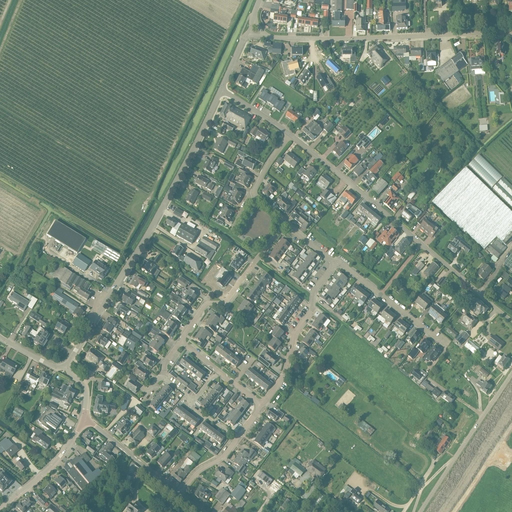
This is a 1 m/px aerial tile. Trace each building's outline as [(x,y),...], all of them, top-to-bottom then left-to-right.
[(333,14),(333,19),(332,27),(345,28),(345,19),(341,19),(341,14),(342,14),(341,0),(346,0),(346,11),(354,11),(354,5),(353,0),(331,0),(331,14),(333,14)] [(406,2),(392,2),(392,12),(402,12),(402,11),(406,11),(406,2)] [(270,14),(270,18),(274,19),(273,22),(280,23),(281,14),(275,13),(275,14),(270,14)] [(361,14),(361,17),(361,20),(357,20),(357,32),(365,32),(365,14),(361,14)] [(304,26),(305,20),(306,17),(302,16),(301,19),(298,19),(298,25),(304,26)] [(397,30),(400,30),(407,29),(407,27),(410,27),(409,23),(407,23),(407,22),(406,17),(396,17),(397,23),(396,23),(397,30)] [(280,55),(281,47),(270,47),(271,42),(265,42),(264,47),(269,48),(268,52),(272,52),(272,55),(280,55)] [(504,46),(497,46),(497,56),(497,58),(500,58),(500,56),(505,56),(505,55),(505,54),(506,53),(505,52),(504,51),(504,50),(504,46)] [(381,51),(379,50),(377,47),(367,55),(380,69),(383,66),(382,65),(386,61),(387,61),(388,59),(381,51)] [(264,51),(253,48),(250,55),(251,55),(250,57),(254,59),(254,56),(257,57),(257,58),(264,61),(265,56),(262,55),(264,51)] [(303,49),(292,48),(291,56),(302,57),(303,49)] [(342,50),(342,56),(350,56),(350,58),(350,63),(355,63),(355,62),(358,61),(358,57),(355,57),(355,54),(352,54),(352,50),(342,50)] [(427,62),(429,62),(436,62),(436,59),(435,52),(427,52),(427,61),(424,61),(424,67),(427,67),(427,62)] [(459,53),(451,60),(456,67),(459,71),(467,65),(463,60),(464,59),(459,53)] [(484,59),(471,60),(471,66),(470,66),(470,71),(480,70),(480,68),(485,67),(484,59)] [(443,83),(453,76),(456,73),(459,71),(456,67),(451,60),(434,72),(443,83)] [(290,64),(290,61),(282,63),(283,67),(284,66),(287,77),(295,75),(294,70),(299,69),(297,62),(290,64)] [(331,61),(326,65),(337,76),(342,71),(331,61)] [(236,85),(241,88),(242,87),(245,89),(247,84),(244,82),(246,79),(252,82),(252,83),(257,85),(265,72),(253,66),(249,73),(243,69),(240,74),(241,75),(240,77),(236,85)] [(303,85),(310,74),(305,70),(298,81),(303,85)] [(323,75),(316,78),(322,88),(325,87),(328,91),(334,88),(328,78),(326,80),(323,75)] [(380,81),(385,86),(390,82),(385,76),(380,81)] [(291,87),(294,89),(299,82),(296,80),(291,87)] [(266,90),(265,89),(259,98),(260,98),(263,100),(268,93),(269,92),(266,90)] [(268,93),(263,100),(266,102),(266,103),(267,101),(271,96),(268,93)] [(272,94),(271,96),(267,101),(271,103),(275,97),(272,94)] [(278,101),(279,99),(275,97),(271,103),(274,106),(278,101)] [(274,106),(273,107),(273,108),(273,107),(277,110),(281,103),(278,101),(274,106)] [(281,103),(277,110),(280,112),(279,112),(280,112),(286,104),(285,104),(282,101),(281,103)] [(227,121),(225,123),(222,128),(232,133),(234,128),(228,125),(229,124),(228,123),(228,122),(242,129),(248,116),(226,105),(220,117),(227,121)] [(289,109),(284,115),(294,124),(299,118),(289,109)] [(311,115),(315,118),(319,114),(319,113),(316,110),(311,115)] [(303,132),(308,137),(311,133),(310,131),(316,125),(317,123),(315,121),(313,122),(312,122),(303,132)] [(327,121),(325,124),(327,126),(323,130),(327,134),(333,127),(334,126),(335,125),(331,122),(330,123),(327,121)] [(311,133),(308,137),(312,141),(322,130),(316,125),(310,131),(311,133)] [(338,133),(345,140),(351,133),(351,132),(348,129),(348,130),(344,126),(338,133)] [(255,138),(256,136),(265,142),(266,140),(267,141),(268,139),(267,139),(270,136),(267,134),(268,133),(261,128),(259,131),(254,128),(250,134),(255,138)] [(213,150),(214,150),(221,154),(227,143),(224,142),(224,141),(219,138),(213,150)] [(362,147),(364,149),(370,143),(365,138),(357,146),(356,147),(359,149),(360,149),(362,147)] [(235,148),(237,144),(230,140),(227,144),(235,148)] [(333,152),(338,157),(347,148),(341,143),(333,152)] [(289,153),(284,160),(294,169),(300,162),(289,153)] [(479,156),(469,166),(492,189),(502,178),(479,156)] [(238,161),(235,165),(243,169),(245,166),(252,170),(256,164),(245,158),(243,163),(238,161)] [(348,160),(344,164),(350,170),(354,166),(358,161),(355,158),(353,161),(350,158),(348,160)] [(217,161),(211,159),(209,163),(207,162),(203,169),(211,173),(217,161)] [(380,161),(369,172),(373,176),(374,177),(379,172),(378,171),(383,165),(380,161)] [(226,162),(223,166),(233,171),(235,167),(226,162)] [(366,168),(365,167),(364,165),(361,168),(359,167),(353,173),(358,177),(364,171),(366,168)] [(297,174),(294,176),(296,178),(298,176),(297,176),(298,175),(300,177),(302,175),(303,176),(310,181),(316,172),(310,167),(306,172),(301,168),(297,174)] [(506,246),(511,239),(511,212),(466,168),(432,202),(465,233),(466,232),(484,250),(497,237),(506,246)] [(243,174),(241,179),(249,184),(252,179),(247,176),(249,174),(240,169),(239,172),(243,174)] [(376,179),(374,177),(373,176),(369,172),(362,180),(369,187),(372,184),(376,179)] [(391,179),(394,182),(401,175),(397,172),(391,179)] [(318,182),(327,189),(332,182),(324,175),(318,182)] [(199,177),(195,183),(205,188),(207,189),(207,190),(211,192),(214,186),(210,184),(209,185),(207,184),(209,182),(199,177)] [(239,188),(241,185),(247,189),(249,184),(241,179),(238,184),(229,179),(228,182),(235,186),(239,188)] [(511,186),(504,179),(493,190),(511,207),(511,186)] [(372,190),(378,196),(388,186),(382,180),(372,190)] [(412,192),(408,197),(411,199),(415,195),(414,194),(415,192),(417,190),(418,191),(422,186),(424,183),(422,181),(419,184),(420,184),(416,189),(412,192)] [(262,193),(269,198),(276,190),(269,184),(262,193)] [(219,186),(214,196),(219,198),(223,188),(219,186)] [(234,192),(232,195),(241,200),(244,195),(239,192),(241,189),(239,188),(235,186),(232,191),(234,192)] [(192,190),(186,202),(192,205),(198,194),(192,190)] [(306,195),(299,190),(297,193),(303,198),(306,195)] [(335,198),(325,190),(320,196),(325,201),(324,203),(329,207),(335,198)] [(344,199),(347,202),(352,196),(347,192),(340,200),(338,202),(341,204),(344,199)] [(384,204),(390,210),(399,199),(398,199),(399,199),(391,192),(390,192),(387,195),(389,197),(384,204)] [(201,198),(210,203),(213,198),(204,193),(201,198)] [(279,203),(277,206),(281,210),(288,202),(285,200),(286,199),(287,197),(287,195),(286,194),(284,194),(282,196),(282,195),(278,200),(280,202),(279,203)] [(232,195),(231,198),(229,197),(227,202),(232,205),(233,202),(234,203),(235,202),(238,204),(241,200),(232,195)] [(350,204),(345,209),(348,211),(357,200),(352,196),(347,202),(350,204)] [(288,202),(281,210),(285,213),(289,209),(291,211),(295,206),(291,203),(290,204),(288,202)] [(224,210),(222,213),(231,218),(234,213),(230,211),(230,210),(229,210),(231,208),(225,205),(223,209),(224,210)] [(362,205),(358,211),(356,212),(361,216),(367,209),(362,205)] [(407,211),(406,210),(401,216),(409,222),(414,217),(413,216),(414,216),(417,219),(422,214),(410,205),(406,208),(408,210),(407,211)] [(176,209),(173,215),(180,219),(183,213),(176,209)] [(294,213),(296,215),(292,219),(297,223),(303,216),(301,214),(302,212),(298,209),(294,213)] [(361,216),(361,217),(365,221),(367,218),(372,213),(367,209),(361,216)] [(349,214),(347,212),(346,211),(343,215),(342,214),(340,217),(344,220),(345,218),(346,218),(349,214)] [(222,213),(221,216),(219,215),(217,220),(223,223),(224,221),(225,221),(229,223),(231,218),(222,213)] [(303,216),(297,223),(305,230),(314,220),(306,213),(303,216)] [(372,213),(367,218),(372,222),(377,217),(372,213)] [(377,217),(372,222),(377,226),(381,221),(377,217)] [(419,229),(424,233),(430,225),(426,221),(427,220),(424,218),(418,224),(421,226),(419,229)] [(170,219),(166,225),(177,231),(181,225),(177,223),(170,219)] [(47,236),(59,244),(77,254),(85,240),(55,222),(47,236)] [(182,224),(178,232),(176,236),(191,245),(198,233),(193,230),(195,227),(189,223),(187,227),(182,224)] [(430,225),(424,233),(428,237),(430,234),(433,237),(439,230),(436,228),(435,229),(430,225)] [(384,232),(377,241),(381,244),(385,239),(388,242),(385,245),(389,249),(390,247),(397,240),(396,239),(399,235),(392,229),(387,235),(384,232)] [(362,236),(358,242),(364,246),(368,241),(362,236)] [(204,237),(195,252),(206,259),(210,261),(215,251),(218,246),(204,237)] [(460,248),(468,254),(471,250),(460,241),(462,239),(458,237),(457,239),(448,249),(455,255),(459,249),(460,248)] [(282,239),(279,244),(287,250),(291,246),(282,239)] [(366,245),(370,249),(375,243),(371,239),(366,245)] [(403,239),(400,242),(395,248),(397,250),(395,252),(400,256),(410,244),(403,239)] [(493,245),(488,251),(493,256),(491,259),(495,263),(498,260),(497,259),(506,249),(502,245),(503,244),(498,239),(493,245)] [(91,248),(90,248),(116,263),(121,256),(95,241),(94,241),(91,248)] [(279,244),(275,248),(284,255),(287,250),(279,244)] [(177,246),(172,255),(177,258),(177,259),(183,263),(181,266),(196,275),(201,266),(196,263),(198,259),(189,254),(186,259),(181,256),(184,251),(177,246)] [(390,247),(389,249),(384,254),(388,257),(390,254),(390,255),(394,250),(390,247)] [(239,255),(230,266),(237,271),(245,260),(240,256),(243,253),(236,248),(234,252),(239,255)] [(275,248),(272,253),(281,259),(284,255),(275,248)] [(281,259),(272,253),(269,257),(277,264),(281,259)] [(310,254),(307,257),(318,265),(322,259),(318,256),(318,257),(313,253),(311,255),(310,254)] [(90,262),(79,255),(72,265),(84,272),(90,262)] [(102,262),(102,263),(100,265),(95,261),(90,269),(99,276),(98,278),(102,281),(103,279),(109,270),(105,268),(102,266),(103,264),(104,265),(106,263),(110,265),(113,262),(102,255),(100,259),(105,262),(104,263),(102,262)] [(306,261),(305,263),(314,270),(318,265),(307,257),(305,260),(306,261)] [(153,265),(146,261),(144,264),(144,265),(141,269),(148,273),(150,274),(150,275),(153,277),(157,270),(155,269),(156,267),(153,265)] [(302,264),(300,267),(310,275),(314,270),(305,263),(304,265),(302,264)] [(416,268),(420,272),(425,266),(420,263),(416,268)] [(426,277),(429,280),(439,269),(433,263),(424,273),(425,273),(424,273),(427,276),(426,277)] [(477,275),(484,280),(492,271),(485,265),(477,275)] [(59,266),(52,277),(65,286),(64,287),(70,291),(71,289),(73,286),(76,288),(74,290),(77,292),(76,294),(87,301),(90,295),(86,293),(91,286),(59,266)] [(298,271),(297,273),(306,280),(310,275),(300,267),(297,270),(298,271)] [(220,286),(223,289),(224,288),(225,289),(232,279),(228,276),(230,273),(223,269),(220,273),(224,276),(218,284),(221,286),(220,286)] [(511,280),(510,279),(509,278),(510,276),(504,271),(500,276),(505,281),(503,284),(507,287),(509,288),(511,286),(511,280)] [(339,272),(335,278),(345,286),(347,282),(346,281),(348,280),(342,276),(343,275),(339,272)] [(306,280),(297,273),(296,274),(295,274),(292,277),(302,285),(306,280)] [(265,274),(262,278),(270,284),(271,282),(270,281),(272,279),(265,274)] [(192,283),(182,276),(177,284),(185,289),(187,285),(189,287),(192,283)] [(141,280),(136,277),(130,286),(136,289),(138,285),(143,287),(146,283),(141,280)] [(262,278),(259,282),(265,287),(267,285),(268,286),(270,284),(262,278)] [(335,278),(331,283),(340,290),(341,288),(342,289),(345,286),(335,278)] [(445,281),(442,278),(437,284),(440,287),(445,281)] [(259,282),(256,286),(263,292),(265,290),(264,290),(265,287),(259,282)] [(331,283),(327,288),(337,296),(340,292),(338,291),(340,290),(331,283)] [(397,289),(398,289),(404,295),(408,291),(401,285),(397,289)] [(503,300),(511,291),(504,285),(498,292),(500,294),(498,296),(503,300)] [(256,286),(253,291),(259,295),(261,293),(262,294),(263,292),(256,286)] [(351,294),(355,297),(361,290),(362,290),(358,287),(358,288),(356,287),(355,289),(351,294)] [(327,288),(323,293),(332,300),(333,298),(334,299),(337,296),(327,288)] [(58,289),(52,297),(51,299),(74,313),(72,316),(78,319),(80,316),(82,317),(84,314),(83,312),(77,308),(79,306),(61,295),(63,292),(58,289)] [(189,290),(186,295),(194,301),(198,296),(195,294),(194,293),(189,290)] [(361,290),(355,297),(358,299),(356,302),(358,303),(366,293),(363,290),(362,291),(361,290)] [(139,291),(137,294),(143,298),(145,298),(144,299),(146,300),(149,296),(147,295),(145,294),(139,291)] [(253,291),(250,295),(257,300),(259,299),(258,298),(259,295),(253,291)] [(144,299),(133,292),(130,297),(125,294),(121,301),(128,305),(128,304),(131,306),(135,299),(136,298),(141,301),(139,303),(143,306),(147,300),(146,300),(144,299)] [(16,307),(23,312),(27,306),(32,309),(37,301),(28,295),(25,301),(12,293),(8,300),(17,305),(16,307)] [(323,293),(319,298),(329,306),(332,302),(331,301),(332,300),(323,293)] [(366,293),(358,303),(362,306),(369,297),(368,296),(369,295),(366,293)] [(182,301),(186,303),(190,306),(191,305),(194,301),(186,295),(182,301)] [(257,300),(250,295),(247,299),(253,304),(255,301),(256,302),(257,300)] [(294,296),(291,299),(298,305),(301,301),(298,299),(294,296)] [(422,297),(416,303),(417,305),(420,308),(426,300),(422,297)] [(483,306),(477,301),(477,302),(472,298),(469,301),(474,305),(470,310),(473,312),(472,313),(474,314),(473,315),(477,318),(480,315),(482,312),(484,314),(487,310),(487,309),(483,306)] [(291,299),(288,303),(296,308),(298,305),(291,299)] [(368,307),(373,311),(379,303),(376,301),(375,301),(374,300),(368,307)] [(430,304),(426,300),(420,308),(423,310),(425,311),(430,304)] [(245,302),(243,304),(238,311),(246,318),(253,308),(245,302)] [(288,303),(286,307),(293,312),(296,308),(288,303)] [(373,311),(371,313),(375,317),(383,307),(381,306),(382,305),(379,303),(373,311)] [(119,317),(120,317),(123,319),(124,317),(124,318),(128,311),(125,309),(119,305),(113,314),(119,317)] [(429,316),(432,318),(440,308),(436,305),(428,314),(430,315),(429,316)] [(187,311),(181,307),(179,306),(175,311),(183,317),(187,311)] [(286,307),(283,310),(290,316),(293,312),(286,307)] [(440,308),(432,318),(435,321),(436,320),(437,321),(443,314),(445,312),(440,308)] [(283,310),(281,314),(288,319),(290,316),(283,310)] [(174,315),(172,317),(181,323),(184,317),(183,317),(175,311),(173,314),(174,315)] [(382,318),(386,321),(392,313),(389,311),(388,312),(387,311),(382,318)] [(470,330),(471,328),(472,329),(478,321),(474,318),(471,316),(465,311),(463,315),(465,316),(463,318),(463,319),(462,321),(466,324),(465,325),(467,326),(466,327),(470,330)] [(169,319),(162,314),(160,312),(157,316),(158,317),(160,317),(167,321),(169,319)] [(386,321),(384,323),(389,327),(396,318),(395,316),(392,313),(386,321)] [(281,314),(278,317),(285,323),(288,319),(281,314)] [(321,314),(316,320),(323,326),(328,320),(321,314)] [(437,321),(436,321),(439,324),(440,323),(441,325),(447,318),(443,314),(437,321)] [(213,316),(209,321),(216,326),(218,323),(221,325),(224,320),(219,316),(217,319),(213,316)] [(285,323),(278,317),(275,321),(282,326),(285,323)] [(38,323),(45,327),(47,324),(40,319),(40,320),(38,318),(36,322),(38,323)] [(118,323),(114,321),(110,319),(110,318),(109,318),(108,318),(106,321),(106,322),(107,322),(107,323),(105,327),(103,331),(109,334),(111,331),(113,332),(115,333),(121,337),(124,333),(124,332),(121,330),(120,332),(118,329),(117,330),(115,329),(115,328),(118,323)] [(323,326),(316,320),(311,326),(318,332),(323,326)] [(60,321),(55,329),(63,334),(65,332),(66,332),(67,331),(68,331),(66,330),(68,327),(67,326),(68,324),(64,322),(63,324),(60,321)] [(209,321),(205,327),(215,333),(217,331),(214,329),(216,326),(209,321)] [(393,330),(397,334),(405,324),(402,321),(402,322),(400,321),(393,330)] [(169,322),(165,327),(174,333),(177,328),(169,322)] [(405,324),(397,334),(402,337),(409,328),(408,327),(408,326),(405,324)] [(33,330),(32,330),(28,327),(21,337),(22,337),(26,340),(27,340),(27,339),(33,343),(42,349),(49,337),(41,331),(42,330),(40,328),(36,333),(33,331),(33,330)] [(162,333),(170,339),(174,333),(165,327),(162,333)] [(277,328),(274,332),(284,340),(285,338),(282,336),(284,333),(277,328)] [(446,331),(454,339),(458,335),(450,328),(446,331)] [(202,329),(198,335),(205,339),(208,341),(212,336),(202,329)] [(143,336),(135,331),(134,330),(132,334),(127,331),(118,345),(132,354),(143,336)] [(311,330),(307,336),(314,341),(318,335),(311,330)] [(153,331),(152,332),(151,333),(155,336),(151,341),(161,348),(164,342),(157,337),(159,335),(157,333),(153,331)] [(284,340),(274,332),(270,336),(274,339),(278,342),(279,340),(283,342),(284,340)] [(419,336),(419,335),(416,332),(415,333),(414,332),(407,341),(409,343),(409,344),(410,343),(412,345),(415,341),(416,342),(418,339),(417,339),(419,336)] [(464,332),(460,337),(465,341),(469,337),(464,332)] [(219,334),(215,340),(220,343),(224,338),(219,334)] [(205,339),(198,335),(195,340),(199,343),(197,346),(202,349),(206,344),(203,342),(205,339)] [(100,336),(95,343),(102,347),(104,343),(106,344),(108,341),(100,336)] [(307,336),(302,342),(309,348),(314,341),(307,336)] [(465,341),(460,337),(459,336),(455,341),(454,342),(456,344),(458,343),(461,346),(465,341)] [(494,336),(488,343),(498,351),(504,344),(494,336)] [(271,343),(282,351),(284,353),(287,350),(284,348),(283,349),(280,346),(281,344),(278,342),(274,339),(271,343)] [(139,344),(148,350),(150,348),(151,346),(149,345),(141,340),(139,344)] [(413,350),(408,356),(412,360),(419,351),(423,354),(431,345),(429,343),(430,343),(427,341),(426,341),(425,340),(416,351),(413,350)] [(151,346),(150,348),(157,353),(161,348),(151,341),(149,345),(151,346)] [(282,351),(271,343),(268,347),(275,353),(277,350),(280,353),(282,351)] [(215,352),(220,356),(225,350),(220,346),(215,352)] [(433,362),(441,352),(434,347),(424,360),(427,362),(429,360),(433,362)] [(302,349),(295,357),(304,364),(305,363),(307,362),(306,360),(307,360),(311,355),(313,358),(315,355),(316,355),(317,353),(315,352),(314,354),(307,348),(305,351),(302,349)] [(92,349),(86,357),(96,365),(99,360),(102,362),(104,359),(104,358),(92,349)] [(225,350),(220,356),(226,360),(230,354),(225,350)] [(144,354),(147,356),(143,362),(152,368),(156,362),(152,359),(153,359),(150,357),(150,358),(149,357),(151,355),(146,351),(144,354)] [(123,353),(117,362),(123,366),(127,360),(128,360),(130,358),(128,357),(129,356),(123,353)] [(271,364),(273,365),(277,360),(268,353),(264,359),(261,357),(258,360),(268,368),(271,364)] [(230,354),(226,360),(231,364),(236,358),(230,354)] [(498,366),(503,370),(509,361),(504,357),(501,355),(495,364),(498,366)] [(236,358),(231,364),(236,368),(241,362),(236,358)] [(181,369),(183,367),(185,369),(190,363),(185,359),(183,361),(180,359),(175,365),(181,369)] [(6,372),(13,375),(17,367),(11,364),(4,360),(3,363),(0,361),(0,372),(3,368),(7,370),(6,372)] [(102,363),(99,368),(103,371),(104,371),(107,373),(109,370),(108,370),(109,369),(109,368),(110,367),(104,362),(103,363),(102,363)] [(123,369),(115,363),(113,365),(121,371),(123,369)] [(136,372),(137,372),(135,374),(141,379),(144,381),(146,378),(146,377),(148,373),(145,371),(146,369),(143,366),(141,364),(140,365),(137,363),(135,365),(140,368),(138,370),(137,369),(136,372)] [(190,363),(185,369),(183,371),(186,373),(188,371),(190,373),(195,367),(190,363)] [(195,367),(190,373),(189,374),(191,376),(193,374),(195,377),(200,371),(195,367)] [(479,371),(487,378),(489,374),(482,368),(479,371)] [(250,369),(245,376),(251,380),(255,374),(250,369)] [(200,371),(195,377),(193,379),(196,381),(198,378),(201,381),(205,375),(200,371)] [(419,381),(422,377),(415,371),(412,375),(419,381)] [(38,382),(38,383),(46,387),(50,379),(45,376),(42,374),(39,380),(38,382)] [(127,375),(130,377),(128,379),(131,381),(126,387),(132,391),(132,392),(135,394),(138,391),(137,390),(139,386),(134,383),(136,380),(131,376),(131,375),(129,374),(127,375)] [(255,374),(251,380),(256,384),(261,378),(255,374)] [(26,382),(32,385),(31,387),(34,389),(36,387),(38,383),(38,382),(39,380),(37,379),(38,378),(30,375),(26,382)] [(261,378),(256,384),(261,388),(266,382),(261,378)] [(266,382),(261,388),(266,392),(273,383),(270,381),(269,384),(266,382)] [(476,385),(482,388),(480,391),(486,395),(492,387),(486,383),(484,385),(479,381),(476,385)] [(105,384),(99,383),(98,392),(104,392),(108,392),(108,388),(109,388),(110,384),(105,384)] [(434,390),(432,389),(425,383),(422,387),(431,394),(434,390)] [(188,385),(187,388),(191,392),(195,395),(197,392),(189,386),(188,385)] [(65,394),(64,396),(72,400),(76,393),(71,390),(71,389),(68,388),(63,386),(61,392),(65,394)] [(166,386),(162,391),(168,396),(171,399),(174,397),(170,394),(172,391),(166,386)] [(217,386),(213,391),(219,396),(221,397),(223,395),(221,393),(224,389),(223,388),(222,389),(217,386)] [(162,391),(158,396),(164,401),(168,396),(162,391)] [(213,391),(209,396),(215,401),(217,402),(218,400),(217,399),(219,396),(213,391)] [(437,399),(440,395),(435,391),(432,394),(437,399)] [(441,397),(443,398),(442,398),(451,404),(454,399),(446,393),(446,394),(444,393),(441,397)] [(55,399),(61,402),(65,404),(64,406),(68,408),(69,406),(72,400),(64,396),(64,397),(57,394),(55,399)] [(98,396),(97,399),(94,413),(100,415),(103,415),(104,413),(108,414),(109,409),(115,411),(116,406),(110,404),(102,403),(103,400),(102,400),(103,397),(98,396)] [(158,396),(154,401),(160,406),(164,401),(158,396)] [(209,396),(205,401),(211,406),(215,401),(209,396)] [(241,404),(239,407),(245,411),(249,406),(243,402),(244,400),(240,398),(238,401),(241,404)] [(160,406),(154,401),(150,406),(156,411),(160,406)] [(211,406),(205,401),(201,407),(207,411),(211,406)] [(140,416),(145,411),(138,405),(134,411),(140,416)] [(21,418),(25,412),(18,407),(14,413),(21,418)] [(179,407),(174,413),(179,417),(184,411),(179,407)] [(239,407),(235,412),(241,416),(245,411),(239,407)] [(51,431),(52,429),(55,431),(57,429),(58,428),(61,425),(61,423),(61,422),(59,420),(61,417),(61,416),(58,414),(58,413),(56,412),(54,412),(49,408),(48,409),(38,422),(39,423),(40,424),(41,425),(50,431),(51,431)] [(271,410),(267,416),(275,422),(278,418),(281,420),(284,415),(279,411),(277,414),(271,410)] [(184,411),(179,417),(185,421),(189,415),(184,411)] [(235,412),(231,417),(237,421),(241,416),(235,412)] [(225,416),(229,419),(227,422),(233,427),(237,421),(231,417),(227,414),(225,416)] [(189,415),(185,421),(190,425),(194,419),(189,415)] [(120,426),(120,427),(117,430),(123,435),(130,427),(125,422),(126,421),(123,418),(119,423),(121,425),(120,426)] [(194,419),(190,425),(195,429),(199,423),(194,419)] [(153,424),(147,431),(155,438),(161,431),(153,424)] [(204,424),(200,430),(205,434),(210,428),(204,424)] [(267,424),(263,430),(271,435),(275,429),(267,424)] [(140,427),(128,439),(128,440),(135,447),(139,443),(144,437),(140,433),(143,429),(140,427)] [(210,428),(205,434),(210,437),(215,431),(210,428)] [(32,440),(35,442),(35,443),(46,450),(50,444),(49,443),(50,442),(41,436),(43,433),(38,429),(34,434),(35,435),(32,440)] [(169,436),(172,439),(177,432),(174,430),(169,436)] [(263,430),(259,436),(266,441),(271,435),(263,430)] [(215,431),(210,437),(215,441),(220,435),(215,431)] [(80,439),(86,444),(91,436),(90,435),(91,434),(88,432),(87,433),(86,432),(80,439)] [(194,440),(198,443),(200,440),(196,437),(195,437),(197,434),(195,433),(193,436),(192,438),(194,439),(194,440)] [(220,435),(215,441),(214,442),(217,444),(218,443),(221,445),(222,446),(226,440),(225,439),(220,435)] [(259,436),(258,436),(254,442),(262,448),(266,441),(259,436)] [(440,454),(444,448),(446,449),(451,441),(445,437),(442,442),(439,440),(435,445),(437,446),(434,450),(440,454)] [(0,449),(0,453),(1,454),(4,451),(5,452),(5,453),(10,458),(10,459),(19,451),(13,445),(12,446),(8,441),(1,447),(2,448),(0,449)] [(98,456),(99,455),(104,459),(106,456),(107,455),(113,448),(108,444),(103,451),(102,450),(101,452),(99,450),(96,454),(98,456)] [(86,449),(93,455),(96,450),(89,445),(86,449)] [(160,449),(155,445),(147,454),(152,459),(157,453),(160,449)] [(329,448),(324,445),(322,448),(323,449),(324,449),(323,450),(326,451),(329,453),(332,450),(329,447),(329,448)] [(212,446),(208,450),(213,454),(214,453),(217,455),(219,452),(216,450),(212,446)] [(238,457),(246,463),(248,464),(250,460),(251,461),(254,456),(255,457),(257,455),(256,454),(251,450),(247,455),(242,451),(238,457)] [(64,468),(64,469),(77,485),(74,487),(78,491),(80,493),(103,474),(98,469),(92,474),(84,465),(90,460),(84,453),(78,459),(76,457),(70,463),(68,463),(67,464),(66,466),(64,468)] [(166,453),(157,463),(163,468),(172,458),(166,453)] [(190,455),(184,463),(187,466),(182,471),(179,469),(173,477),(180,483),(187,475),(192,469),(191,469),(198,461),(190,455)] [(233,463),(235,464),(239,467),(236,471),(244,477),(245,475),(242,473),(245,468),(244,467),(246,463),(238,457),(233,463)] [(18,463),(17,464),(16,465),(21,472),(26,468),(21,461),(18,458),(15,460),(18,463)] [(294,458),(289,464),(287,466),(290,469),(300,477),(306,471),(296,463),(297,461),(294,458)] [(312,470),(310,473),(313,475),(312,477),(314,479),(316,477),(319,479),(321,476),(322,477),(323,475),(322,474),(326,469),(314,460),(310,466),(312,470)] [(229,480),(234,473),(227,469),(225,472),(220,469),(215,476),(224,482),(227,479),(229,480)] [(0,490),(2,492),(5,489),(6,489),(8,487),(8,486),(11,483),(2,474),(1,474),(0,473),(0,490)] [(54,482),(61,489),(66,485),(69,488),(66,491),(68,493),(71,490),(75,494),(78,491),(74,487),(76,490),(74,487),(73,485),(71,483),(71,482),(67,479),(64,482),(59,477),(54,482)] [(209,486),(215,490),(219,485),(213,481),(209,486)] [(240,484),(238,486),(230,496),(238,502),(246,492),(244,491),(245,488),(240,484)] [(43,492),(50,500),(56,494),(59,496),(61,493),(57,490),(55,492),(49,486),(43,492)] [(198,498),(206,503),(212,495),(204,490),(204,489),(200,487),(200,486),(200,487),(197,491),(196,493),(194,496),(194,495),(194,496),(198,498),(198,499),(198,498)] [(214,499),(222,505),(230,495),(222,488),(214,499)] [(344,497),(347,500),(351,495),(347,492),(347,493),(343,490),(340,494),(344,497)] [(354,496),(351,500),(350,502),(352,504),(354,502),(357,505),(361,500),(355,495),(356,494),(353,491),(350,494),(354,496)] [(46,503),(42,498),(39,495),(35,499),(43,506),(44,505),(47,508),(49,505),(46,503)] [(20,503),(16,507),(21,511),(25,511),(32,506),(35,503),(32,500),(31,500),(29,498),(26,500),(25,499),(20,504),(20,503)] [(288,499),(281,507),(285,509),(291,501),(288,499)] [(242,500),(235,508),(239,511),(246,504),(242,500)] [(384,505),(378,500),(373,507),(380,511),(388,511),(389,511),(383,506),(384,505)]
